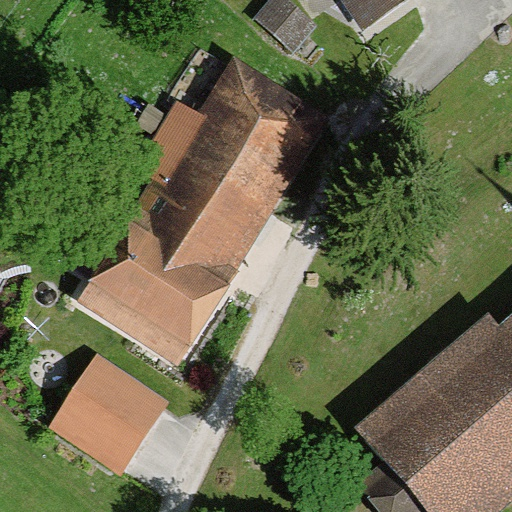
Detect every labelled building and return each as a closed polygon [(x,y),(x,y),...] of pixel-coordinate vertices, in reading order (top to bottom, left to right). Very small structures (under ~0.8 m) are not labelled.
[(260,0),(246,15),(279,47),(299,26),(270,0),(260,0)] [(333,0),(349,21),(379,0),(333,0)] [(210,60),(61,302),(164,365),(313,123),(210,60)] [(511,293),(356,425),(380,453),(355,474),(373,495),(387,511),(400,511),(415,500),(426,511),(449,511),(511,459),(511,293)] [(166,408),(86,362),(43,435),(122,482),(166,408)]
